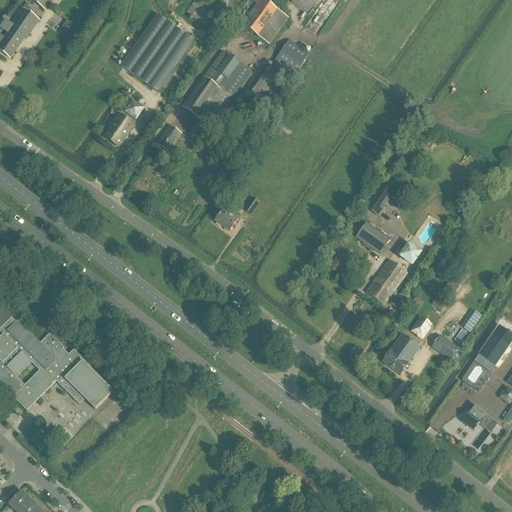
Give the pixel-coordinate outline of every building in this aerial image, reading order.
[(30,0),(44,10),(50,0),(30,0)] [(235,22),(240,25),(268,44),(287,18),(261,0),(248,0),(242,10),(241,9),(237,14),(240,15),(235,22)] [(0,28),(7,33),(4,38),(2,40),(16,50),(23,40),(25,41),(39,21),(21,9),(11,24),(5,20),(0,27),(0,28)] [(185,35),(157,16),(121,68),(149,87),(185,35)] [(2,40),(4,38),(0,35),(0,52),(10,59),(16,50),(2,40)] [(268,66),(288,80),(306,53),(287,39),(268,66)] [(182,108),(212,129),(251,73),(222,52),(203,79),(203,78),(182,108)] [(246,95),(269,111),(289,83),(266,66),(246,95)] [(117,106),(122,110),(127,102),(122,99),(117,106)] [(126,112),(134,118),(141,110),(132,103),(126,112)] [(221,122),(233,130),(241,119),(253,127),(259,118),(247,110),(245,113),(232,104),(221,122)] [(103,138),(118,148),(134,126),(119,115),(103,138)] [(187,137),(197,144),(207,130),(197,123),(187,137)] [(156,144),(168,153),(179,136),(181,137),(182,136),(168,126),(156,144)] [(206,159),(223,172),(227,167),(209,154),(206,159)] [(381,185),(366,206),(379,215),(394,194),(381,185)] [(244,211),(251,216),(259,205),(252,200),(244,211)] [(215,222),(229,232),(240,217),(226,207),(215,222)] [(356,238),(379,255),(389,240),(366,223),(356,238)] [(336,244),(343,249),(349,241),(342,236),(336,244)] [(329,268),(335,273),(346,258),(340,253),(329,268)] [(365,294),(383,306),(406,274),(389,261),(365,294)] [(440,294),(449,301),(467,278),(457,271),(440,294)] [(389,303),(395,308),(401,298),(399,297),(400,295),(399,293),(397,295),(395,294),(389,303)] [(438,297),(432,305),(441,312),(448,303),(439,296),(438,297)] [(2,309),(0,311),(0,389),(11,401),(13,399),(26,412),(56,382),(79,405),(83,401),(94,411),(112,393),(82,363),(84,361),(74,351),(68,356),(62,350),(63,349),(49,335),(40,344),(17,321),(16,323),(2,309)] [(473,311),(464,325),(472,330),(481,317),(473,311)] [(410,332),(422,341),(432,326),(420,318),(410,332)] [(382,363),(400,376),(419,348),(402,335),(382,363)] [(431,348),(450,361),(458,349),(440,337),(431,348)] [(489,342),(475,362),(491,373),(505,353),(489,342)] [(499,399),(509,406),(511,400),(511,393),(505,389),(499,399)] [(461,422),(473,431),(486,415),(474,406),(461,422)] [(511,408),(503,422),(508,426),(511,420),(511,408)] [(9,506),(15,511),(19,511),(23,509),(30,502),(22,493),(22,492),(14,500),(8,505),(9,506)] [(19,511),(37,511),(39,510),(30,502),(23,509),(19,511)]
